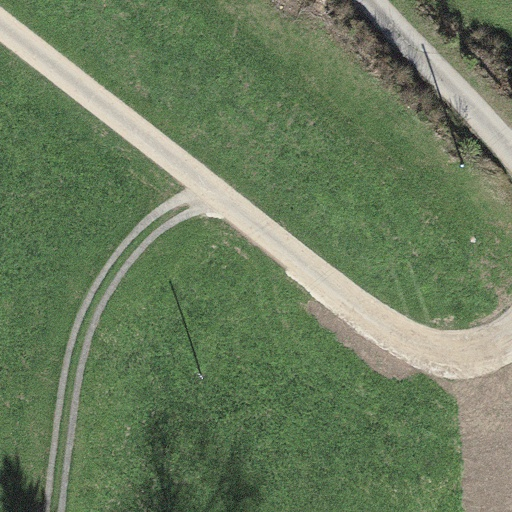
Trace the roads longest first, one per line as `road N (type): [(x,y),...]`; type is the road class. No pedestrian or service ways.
road 1 (track): [(511,322),(482,345),(430,345),(330,294),(0,37)]
road 2 (track): [(216,205),(149,233),(93,307),(71,370),(53,511)]
road 3 (track): [(375,0),(511,162)]
